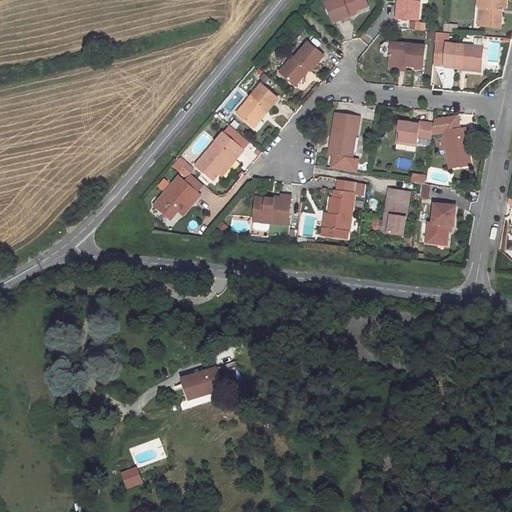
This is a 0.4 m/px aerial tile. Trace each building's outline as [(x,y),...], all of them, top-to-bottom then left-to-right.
[(370,0),(331,0),(329,1),(337,21),(354,15),(352,12),(359,9),(372,4),(370,0)] [(402,0),(401,17),(422,19),(423,1),(431,2),(431,0),(402,0)] [(479,0),(479,7),(481,8),(480,15),(485,16),(484,27),(501,29),(502,13),(499,13),(500,6),(503,7),(507,7),(507,0),(479,0)] [(429,21),(419,20),(419,28),(428,29),(429,21)] [(327,54),(312,40),(299,56),(297,54),(290,62),(292,64),(285,72),(298,83),(309,71),(308,70),(311,67),(312,68),(314,70),(327,54)] [(429,45),(395,41),(393,62),(410,64),(427,66),(429,45)] [(487,46),(440,41),(437,63),(466,66),(466,63),(485,65),(487,46)] [(290,62),(283,70),(285,72),(292,64),(290,62)] [(281,97),(265,82),(240,110),(254,123),(268,108),(270,110),(281,97)] [(254,123),(257,125),(270,110),(268,108),(254,123)] [(359,171),(362,158),(355,157),(359,133),(361,133),(364,116),(340,111),(336,133),(339,134),(335,154),(337,154),(334,166),(359,171)] [(412,121),(403,120),(402,128),(404,131),(403,139),(420,142),(421,135),(435,137),(437,123),(423,121),(423,123),(412,121)] [(471,127),(448,130),(453,167),(474,164),(472,150),(470,136),(472,136),(471,127)] [(404,131),(402,128),(400,141),(420,144),(420,142),(403,139),(404,131)] [(247,148),(226,130),(198,163),(216,178),(222,171),(236,154),(239,157),(247,148)] [(222,171),(225,173),(239,157),(236,154),(222,171)] [(190,161),(187,165),(194,171),(197,167),(190,161)] [(194,171),(187,165),(184,169),(190,175),(194,171)] [(181,174),(157,203),(173,217),(181,208),(192,194),(197,198),(203,192),(181,174)] [(340,189),(338,189),(337,196),(334,196),(331,212),(329,226),(327,226),(326,233),(348,237),(349,230),(351,231),(358,192),(355,192),(357,181),(342,178),(340,189)] [(414,191),(392,187),(387,220),(385,231),(406,234),(414,191)] [(256,219),(291,223),(294,194),(285,193),(284,195),(277,195),(276,202),(258,200),(256,219)] [(192,194),(181,208),(185,212),(197,198),(192,194)] [(276,202),(277,195),(269,194),(269,196),(259,195),(258,200),(276,202)] [(429,241),(443,243),(444,236),(450,236),(451,229),(452,224),(455,224),(457,225),(459,205),(438,202),(436,222),(432,221),(429,241)] [(216,369),(183,380),(189,401),(223,389),(216,369)] [(138,468),(122,473),(128,489),(143,483),(138,468)]
